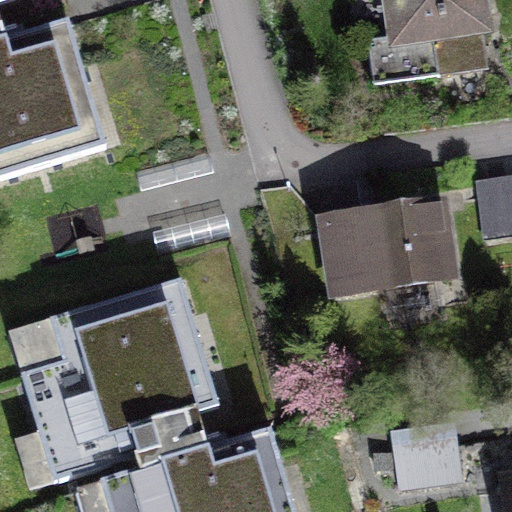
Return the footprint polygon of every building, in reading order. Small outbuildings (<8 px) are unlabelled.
[(478,0),(367,0),(381,91),(490,74),(478,0)] [(0,48),(0,171),(77,148),(43,36),(0,48)] [(511,191),(475,198),(485,257),(511,252),(511,191)] [(437,209),(307,236),(325,324),(455,298),(437,209)] [(171,303),(62,338),(103,463),(137,452),(156,511),(267,511),(250,457),(195,475),(183,437),(211,428),(171,303)] [(394,444),(401,492),(463,483),(456,436),(394,444)] [(511,511),(511,489),(491,493),(494,511),(511,511)]
